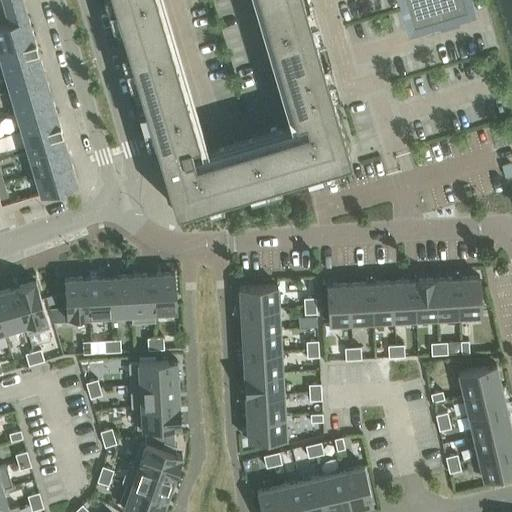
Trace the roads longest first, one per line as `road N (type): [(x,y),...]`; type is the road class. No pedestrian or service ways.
road 1 (residential): [(511,232),(222,243)]
road 2 (tertiary): [(110,198),(134,166),(87,0)]
road 3 (tertiary): [(58,0),(110,198)]
road 4 (residential): [(110,198),(181,241),(222,243)]
road 5 (tertiary): [(0,247),(88,215),(110,198)]
